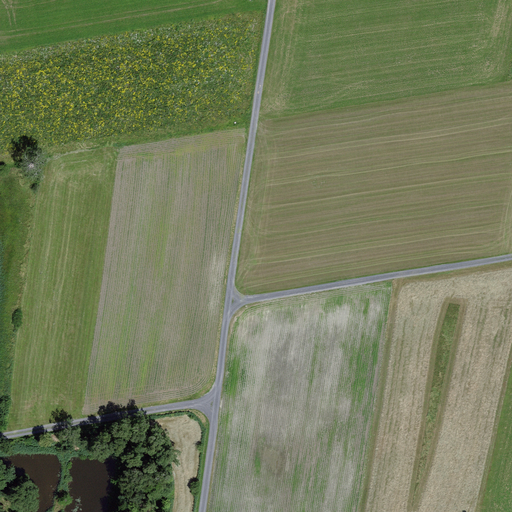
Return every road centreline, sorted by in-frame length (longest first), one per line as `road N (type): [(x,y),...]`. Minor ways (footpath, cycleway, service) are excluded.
road 1 (track): [(271,0),(200,511)]
road 2 (track): [(226,306),(511,260)]
road 3 (track): [(214,402),(0,439)]
